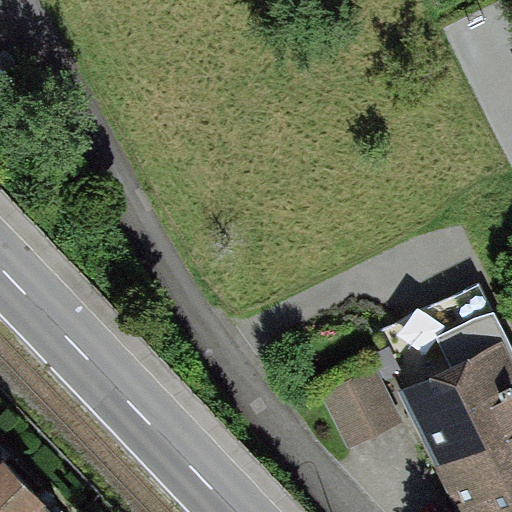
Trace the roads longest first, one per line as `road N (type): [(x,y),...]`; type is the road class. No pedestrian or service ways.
road 1 (residential): [(356,511),(267,412),(188,303),(22,0)]
road 2 (primary): [(232,511),(0,265)]
